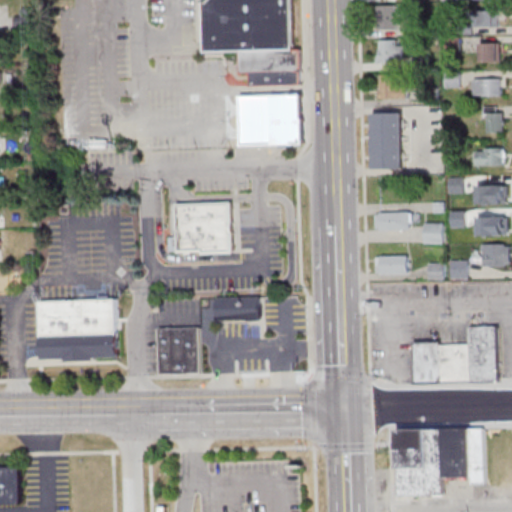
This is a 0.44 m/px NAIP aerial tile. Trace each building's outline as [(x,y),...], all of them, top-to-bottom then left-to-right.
[(297,0),(298,50),(242,52),(211,53),(210,1),(210,0),(297,0)] [(399,29),(399,5),(379,5),(379,29),(399,29)] [(482,9),(482,26),(501,26),(501,9),(482,9)] [(379,62),(406,62),(406,39),(379,39),(379,62)] [(481,42),(481,62),(501,62),(501,42),(481,42)] [(242,52),(298,50),(299,71),(252,72),(243,73),(242,52)] [(252,72),(299,71),(299,83),(252,85),(252,72)] [(380,99),(409,99),(409,83),(400,83),(400,74),(380,74),(380,99)] [(474,78),(474,96),(503,96),(503,78),(474,78)] [(245,97),(307,96),(308,146),(246,147),(245,115),(245,97)] [(487,132),(506,132),(506,111),(498,111),(498,105),(487,105),(487,132)] [(407,168),(407,111),(374,111),(374,168),(407,168)] [(506,165),(506,147),(477,147),(477,165),(506,165)] [(488,182),(488,204),(508,204),(508,182),(488,182)] [(234,199),(236,251),(181,253),(179,202),(234,199)] [(377,211),(377,230),(413,230),(413,211),(377,211)] [(490,235),(511,235),(511,216),(490,216),(490,235)] [(426,241),(445,241),(445,222),(426,222),(426,241)] [(511,242),(485,243),(485,265),(511,265),(511,242)] [(411,274),(411,255),(378,255),(378,274),(411,274)] [(453,278),(471,278),(471,259),(453,259),(453,278)] [(446,276),(446,262),(430,262),(430,276),(446,276)] [(219,296),(263,295),(263,317),(220,318),(219,296)] [(68,360),(68,357),(44,358),(42,299),(119,297),(121,356),(97,356),(97,359),(68,360)] [(202,325),(203,372),(161,373),(160,326),(202,325)] [(474,383),(473,346),(473,328),(502,327),(503,383),(474,383)] [(419,384),(419,365),(411,365),(411,359),(419,358),(418,344),(443,343),(443,346),(443,384),(419,384)] [(443,384),(443,346),(473,346),(474,383),(443,384)] [(402,430),(447,429),(447,478),(448,496),(403,497),(402,430)] [(447,429),(476,429),(476,478),(447,478),(447,429)] [(476,429),(491,429),(491,484),(477,485),(476,478),(476,429)] [(0,466),(23,466),(24,503),(0,503),(0,466)]
